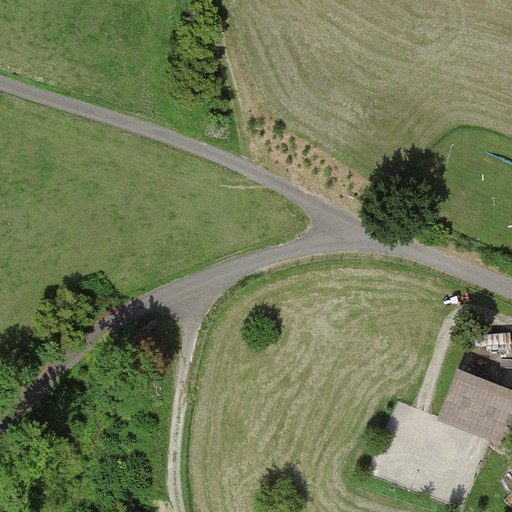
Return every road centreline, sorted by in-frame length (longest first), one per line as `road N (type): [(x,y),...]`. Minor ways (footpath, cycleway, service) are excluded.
road 1 (residential): [(511,288),(358,228),(163,134),(0,81)]
road 2 (track): [(358,228),(123,318),(62,369),(0,444)]
road 3 (track): [(216,276),(191,342),(177,481),(186,511)]
